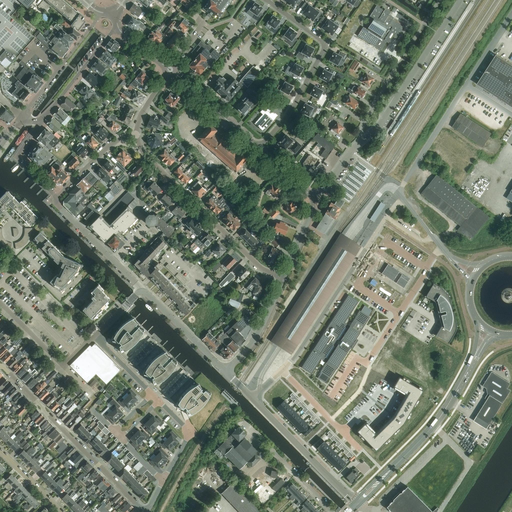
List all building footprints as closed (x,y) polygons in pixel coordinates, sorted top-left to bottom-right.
[(0,0),(0,63),(6,69),(15,59),(18,56),(35,37),(12,16),(22,4),(16,0),(0,0)] [(35,0),(18,0),(27,8),(35,0)] [(46,0),(58,9),(65,1),(63,0),(62,0),(61,0),(46,0)] [(182,0),(180,2),(186,6),(185,7),(188,9),(188,8),(189,8),(192,3),(187,0),(182,0)] [(209,0),(203,8),(218,19),(232,0),(209,0)] [(65,1),(58,9),(70,19),(76,12),(73,9),(73,10),(71,8),(72,8),(69,6),(70,5),(67,3),(67,4),(65,2),(66,2),(65,1)] [(302,14),(307,18),(314,9),(305,2),(301,8),(305,11),(302,14)] [(258,13),(262,8),(255,3),(250,10),(255,14),(252,17),(257,21),(262,15),(258,13)] [(143,12),(144,11),(134,4),(129,11),(135,14),(134,15),(138,18),(142,12),(143,12)] [(370,17),(374,19),(368,30),(363,27),(358,36),(381,51),(387,42),(390,44),(393,38),(397,40),(401,33),(401,32),(404,27),(392,20),(394,17),(389,15),(391,13),(385,9),(384,10),(377,6),(370,17)] [(318,12),(314,9),(307,18),(310,20),(310,19),(312,21),(316,16),(319,18),(322,13),(319,11),(318,12)] [(81,14),(82,14),(80,12),(78,10),(76,12),(70,19),(71,20),(70,21),(72,22),(73,23),(78,28),(79,28),(80,27),(82,24),(83,24),(83,23),(84,21),(85,21),(84,21),(83,20),(83,19),(82,19),(84,17),(83,17),(84,17),(84,16),(81,14)] [(274,34),(279,28),(276,26),(280,21),(277,20),(278,19),(273,16),(268,23),(272,27),(270,30),(274,34)] [(66,27),(64,30),(66,32),(69,34),(77,41),(81,35),(73,28),(74,27),(62,17),(60,20),(63,22),(62,23),(66,27)] [(142,29),(145,25),(138,20),(138,21),(137,20),(136,21),(132,18),(129,22),(128,22),(128,23),(128,26),(129,27),(130,27),(132,28),(132,29),(133,30),(135,30),(138,26),(142,29)] [(172,19),(166,25),(171,29),(176,23),(172,19)] [(184,19),(182,22),(180,25),(178,23),(175,27),(181,31),(184,33),(188,28),(186,26),(189,23),(184,19)] [(324,25),(321,29),(326,32),(333,23),(326,19),(323,24),(324,25)] [(342,30),(333,23),(326,32),(329,34),(330,34),(332,35),(334,32),(338,35),(342,30)] [(57,38),(59,39),(69,47),(73,41),(74,40),(68,35),(69,34),(66,32),(64,30),(59,26),(59,27),(56,24),(54,27),(58,30),(56,33),(59,35),(57,38)] [(169,27),(164,33),(167,37),(173,31),(169,27)] [(292,47),(296,41),(293,38),(297,34),(294,32),(295,32),(290,28),(285,36),(289,39),(287,43),(292,47)] [(59,39),(57,38),(50,32),(51,31),(48,29),(44,33),(47,36),(47,37),(53,43),(65,52),(66,51),(67,52),(69,49),(58,40),(59,39)] [(162,35),(155,30),(154,33),(152,31),(150,34),(148,37),(150,39),(150,41),(152,42),(154,42),(156,43),(156,42),(159,45),(162,41),(160,39),(162,35)] [(172,49),(178,43),(177,42),(182,37),(177,32),(166,45),(166,46),(168,48),(169,48),(171,49),(172,49)] [(45,39),(40,33),(36,37),(48,48),(50,46),(44,41),(45,39)] [(53,43),(47,37),(45,38),(48,40),(46,42),(50,45),(53,47),(51,49),(54,52),(55,51),(62,56),(64,54),(65,52),(53,43)] [(114,54),(121,45),(112,38),(109,42),(107,43),(108,44),(105,47),(114,54)] [(210,67),(221,55),(220,54),(210,45),(207,45),(203,41),(199,45),(201,47),(194,54),(197,57),(190,66),(195,71),(195,72),(198,75),(199,74),(199,75),(204,70),(205,70),(204,69),(205,69),(206,69),(208,67),(209,67),(210,67)] [(312,55),(315,50),(307,45),(304,50),(301,48),(298,54),(303,57),(305,54),(310,57),(311,54),(312,55)] [(115,61),(117,59),(106,50),(101,56),(99,56),(99,59),(101,59),(114,70),(117,66),(115,65),(116,62),(115,61)] [(337,65),(340,60),(344,62),(347,56),(341,52),(339,56),(334,53),(333,55),(332,55),(329,60),(337,65)] [(511,64),(496,55),(477,84),(511,106),(511,64)] [(102,76),(109,68),(98,59),(96,63),(95,62),(94,64),(91,68),(102,76)] [(39,87),(40,87),(43,83),(41,81),(42,79),(37,75),(34,73),(35,72),(26,65),(21,61),(19,63),(25,68),(17,77),(19,79),(19,80),(25,85),(36,93),(39,89),(38,88),(39,87)] [(301,74),(304,69),(296,64),(293,69),(288,66),(285,73),(292,77),(294,73),(299,76),(300,74),(301,74)] [(140,69),(137,66),(132,71),(136,74),(140,69)] [(214,89),(218,93),(219,93),(229,101),(244,84),(248,87),(261,73),(254,66),(240,81),(241,81),(239,82),(233,76),(228,81),(223,77),(222,79),(220,77),(216,81),(218,82),(213,87),(215,89),(214,89)] [(331,77),(334,79),(337,73),(332,70),(330,73),(325,71),(323,73),(323,72),(320,78),(328,82),(331,77)] [(142,85),(149,78),(146,75),(145,73),(144,71),(142,71),(131,84),(136,88),(138,85),(140,83),(142,85)] [(102,85),(105,81),(98,75),(95,77),(90,73),(85,78),(94,87),(98,82),(102,85)] [(372,83),(374,79),(367,75),(363,82),(366,84),(365,86),(368,88),(370,85),(371,85),(372,84),(372,83)] [(21,99),(23,102),(25,100),(26,101),(25,101),(26,101),(27,100),(32,94),(28,91),(29,90),(18,80),(15,84),(16,85),(15,87),(17,88),(12,94),(19,101),(21,99)] [(293,87),(285,83),(283,87),(279,85),(275,91),(282,95),(284,92),(289,94),(290,92),(293,87)] [(94,96),(96,93),(86,84),(83,88),(80,91),(85,96),(84,97),(85,98),(85,97),(88,100),(92,95),(94,96)] [(319,89),(314,86),(309,95),(318,100),(322,94),(324,95),(327,89),(321,86),(319,89)] [(359,87),(358,88),(354,86),(351,90),(349,88),(347,91),(352,94),(354,91),(355,92),(355,93),(362,98),(362,97),(363,98),(365,95),(364,95),(366,92),(359,87)] [(255,105),(259,101),(254,96),(253,97),(249,94),(253,89),(250,87),(245,92),(248,95),(242,100),(243,101),(237,107),(244,114),(253,104),(255,105)] [(125,90),(125,91),(123,94),(132,99),(134,100),(136,101),(135,101),(138,103),(138,102),(139,103),(142,96),(140,95),(141,94),(138,93),(137,93),(135,92),(134,93),(131,92),(130,93),(125,90)] [(172,107),(180,98),(180,97),(180,96),(179,95),(177,95),(176,96),(172,93),(170,93),(170,94),(170,95),(165,100),(167,101),(166,103),(169,106),(170,105),(172,107)] [(355,109),(359,103),(349,96),(347,98),(348,99),(345,103),(355,109)] [(119,107),(122,99),(117,97),(114,105),(119,107)] [(332,97),(329,101),(335,105),(338,101),(332,97)] [(70,113),(76,106),(67,98),(61,105),(70,113)] [(0,102),(0,117),(4,121),(5,121),(7,122),(9,122),(11,121),(11,120),(13,119),(13,118),(14,117),(15,117),(4,106),(0,102)] [(122,112),(124,113),(131,117),(134,111),(135,109),(124,104),(123,107),(124,108),(122,112)] [(305,104),(304,107),(303,106),(301,111),(309,116),(312,111),(315,113),(318,107),(312,104),(310,107),(305,104)] [(262,115),(256,121),(259,124),(257,126),(263,131),(273,120),(271,118),(275,113),(266,105),(260,112),(262,115)] [(58,119),(57,120),(61,124),(68,116),(60,108),(54,115),(58,119)] [(174,116),(169,112),(165,117),(169,121),(174,116)] [(129,122),(131,117),(124,113),(122,117),(120,117),(119,119),(128,124),(129,121),(129,122)] [(483,147),(492,134),(461,114),(453,127),(483,147)] [(171,123),(162,115),(160,119),(166,125),(169,126),(171,123)] [(116,121),(111,119),(109,116),(107,119),(111,123),(109,126),(115,132),(119,127),(114,122),(116,121)] [(56,132),(62,126),(53,117),(51,119),(50,118),(49,120),(50,120),(47,124),(56,132)] [(161,130),(162,127),(158,125),(160,120),(150,117),(147,127),(147,128),(150,128),(151,128),(151,127),(161,130)] [(98,120),(105,127),(107,124),(100,118),(98,120)] [(341,131),(344,128),(338,122),(331,131),(336,135),(337,133),(339,134),(339,133),(340,134),(341,131)] [(104,136),(107,134),(104,131),(105,130),(104,129),(103,130),(98,125),(95,127),(96,128),(93,131),(96,134),(95,135),(97,136),(98,136),(102,141),(105,137),(104,136)] [(244,163),(249,158),(242,153),(239,156),(231,149),(224,142),(225,142),(221,138),(220,139),(214,134),(217,131),(211,125),(198,139),(236,172),(237,171),(240,173),(247,166),(244,163)] [(41,133),(37,138),(41,141),(40,142),(41,144),(42,143),(46,146),(50,149),(52,147),(54,148),(59,142),(60,141),(54,136),(46,128),(45,128),(44,130),(44,129),(41,133)] [(316,133),(312,130),(306,138),(310,141),(316,133)] [(163,139),(161,135),(161,133),(151,133),(151,136),(146,138),(149,144),(150,144),(152,148),(157,146),(157,147),(161,145),(163,144),(161,140),(163,139)] [(326,149),(321,155),(326,159),(335,147),(318,133),(313,139),(326,149)] [(98,143),(89,134),(86,137),(87,138),(84,141),(81,137),(82,137),(79,135),(77,137),(85,145),(87,143),(93,149),(94,148),(95,148),(95,147),(98,143)] [(293,139),(291,140),(285,135),(282,138),(282,139),(280,141),(279,141),(278,142),(279,142),(277,144),(281,148),(281,147),(284,149),(287,146),(289,149),(294,153),(301,146),(296,142),(293,139)] [(42,163),(44,165),(53,155),(38,143),(30,152),(30,153),(29,154),(31,155),(29,157),(31,159),(32,159),(37,163),(36,164),(39,166),(42,163)] [(84,158),(90,152),(80,143),(77,145),(78,147),(75,149),(77,151),(76,152),(77,152),(77,153),(78,154),(79,154),(83,158),(84,158)] [(163,161),(164,161),(171,154),(168,151),(169,150),(166,148),(159,155),(161,157),(160,158),(161,159),(161,160),(162,161),(163,161)] [(123,167),(131,159),(128,156),(129,156),(126,153),(124,152),(125,152),(124,151),(122,150),(121,152),(116,158),(119,161),(115,165),(123,173),(126,170),(123,167)] [(186,153),(183,151),(177,158),(179,161),(186,153)] [(189,157),(192,154),(189,151),(180,161),(182,163),(189,157)] [(171,154),(164,161),(164,162),(164,163),(165,164),(166,164),(167,164),(167,163),(170,166),(176,159),(171,154)] [(310,155),(308,158),(301,167),(313,177),(323,164),(310,155)] [(74,168),(80,163),(75,157),(69,163),(69,164),(67,166),(72,170),(74,168)] [(65,181),(70,176),(60,166),(62,164),(58,160),(49,169),(50,171),(47,174),(55,181),(57,183),(59,183),(61,183),(63,183),(65,181)] [(205,168),(198,160),(195,164),(202,171),(205,168)] [(115,173),(116,172),(118,171),(114,167),(108,161),(103,165),(109,172),(112,169),(115,173)] [(351,202),(371,170),(360,163),(358,166),(359,167),(357,172),(347,187),(348,187),(342,196),(351,202)] [(139,174),(144,169),(141,166),(140,167),(138,165),(136,167),(135,166),(128,174),(131,177),(134,174),(137,177),(137,176),(138,177),(140,174),(139,174)] [(174,173),(180,178),(187,171),(183,168),(183,169),(180,166),(174,173)] [(106,182),(111,178),(107,174),(101,167),(96,173),(106,182)] [(205,168),(202,171),(210,178),(213,174),(206,167),(205,168)] [(187,171),(180,178),(185,183),(191,177),(189,175),(190,174),(187,171)] [(77,185),(84,192),(98,179),(90,172),(77,185)] [(128,177),(124,173),(116,180),(120,184),(128,177)] [(471,241),(490,217),(437,174),(422,194),(461,226),(458,230),(471,241)] [(120,184),(116,180),(109,187),(112,189),(109,192),(114,197),(124,188),(120,184)] [(152,192),(158,186),(154,182),(153,183),(148,180),(143,188),(147,192),(149,190),(152,192)] [(195,193),(202,187),(200,185),(202,184),(199,181),(191,188),(193,190),(192,190),(195,193)] [(281,194),(283,191),(281,190),(282,189),(279,186),(278,187),(275,184),(273,187),(272,186),(265,193),(268,195),(271,192),(273,194),(274,194),(277,197),(280,193),(281,194)] [(81,196),(84,192),(77,185),(69,193),(70,195),(63,201),(63,205),(64,205),(68,209),(71,213),(76,208),(80,204),(78,202),(83,197),(81,196)] [(154,197),(156,199),(160,195),(158,193),(161,190),(158,186),(152,192),(155,196),(154,197)] [(202,187),(195,193),(198,196),(199,196),(200,197),(208,190),(205,186),(203,188),(202,187)] [(21,201),(19,203),(9,193),(9,192),(8,192),(8,191),(7,191),(6,191),(6,192),(5,192),(5,193),(0,198),(0,215),(3,213),(4,214),(7,211),(6,210),(9,206),(30,226),(33,223),(38,218),(21,201)] [(128,192),(126,194),(132,200),(134,198),(128,192)] [(126,194),(123,196),(129,202),(132,200),(126,194)] [(159,200),(164,204),(170,198),(165,194),(162,197),(160,195),(156,199),(158,201),(159,200)] [(76,208),(71,213),(75,217),(83,209),(85,206),(82,203),(87,198),(84,195),(83,197),(78,202),(80,204),(76,208)] [(211,209),(219,201),(219,200),(214,195),(206,203),(211,209)] [(127,204),(129,202),(123,196),(121,198),(127,204)] [(125,206),(127,204),(121,198),(119,200),(125,206)] [(173,201),(170,198),(164,204),(165,206),(164,207),(168,211),(172,207),(170,205),(173,201)] [(334,218),(335,219),(340,212),(339,211),(345,202),(339,198),(334,205),(331,203),(329,206),(330,206),(326,213),(326,214),(316,229),(324,234),(334,218)] [(119,200),(117,203),(123,209),(125,206),(119,200)] [(222,204),(219,201),(211,209),(217,214),(226,204),(223,202),(222,204)] [(227,210),(233,204),(231,201),(225,208),(227,210)] [(101,205),(96,210),(92,205),(93,204),(91,202),(87,206),(89,208),(82,215),(87,221),(92,216),(94,217),(103,208),(101,205)] [(248,206),(255,212),(259,208),(252,202),(248,206)] [(287,212),(297,210),(295,202),(291,203),(291,202),(285,203),(287,212)] [(381,202),(370,219),(372,220),(374,222),(385,205),(383,203),(381,202)] [(117,203),(115,205),(121,211),(123,209),(117,203)] [(233,204),(227,210),(232,214),(236,210),(233,207),(235,206),(233,204)] [(115,205),(113,207),(119,213),(121,211),(115,205)] [(172,207),(168,211),(170,213),(171,211),(176,216),(182,209),(177,205),(174,209),(172,207)] [(90,226),(105,241),(114,233),(115,234),(118,230),(122,234),(124,231),(125,232),(128,230),(127,228),(129,226),(130,227),(133,225),(132,223),(134,221),(135,222),(138,220),(137,218),(130,211),(131,209),(128,206),(109,225),(100,215),(90,226)] [(113,207),(111,209),(117,215),(119,213),(113,207)] [(274,218),(280,212),(275,207),(269,214),(274,218)] [(111,209),(109,211),(115,217),(117,215),(111,209)] [(185,213),(182,209),(176,216),(179,219),(178,220),(180,222),(184,218),(182,216),(185,213)] [(109,211),(106,213),(112,219),(115,217),(109,211)] [(110,221),(112,219),(106,213),(104,215),(110,221)] [(224,221),(228,225),(234,219),(230,216),(231,215),(229,213),(223,220),(224,221)] [(157,223),(155,224),(155,225),(163,233),(159,237),(158,236),(149,245),(151,247),(149,249),(147,248),(144,251),(145,253),(134,264),(141,271),(147,266),(149,264),(159,254),(158,253),(167,244),(164,240),(174,231),(157,214),(155,216),(157,218),(157,223)] [(157,218),(155,216),(154,214),(149,214),(145,217),(145,223),(148,226),(153,226),(155,224),(157,223),(157,218)] [(255,215),(248,222),(250,225),(257,217),(255,215)] [(234,219),(228,225),(232,229),(234,230),(240,223),(238,221),(239,220),(236,217),(234,219)] [(185,231),(187,234),(197,223),(193,219),(189,222),(188,221),(185,224),(189,228),(185,231)] [(285,234),(288,227),(284,226),(285,224),(280,222),(279,225),(276,224),(273,231),(278,233),(278,232),(285,234)] [(202,228),(197,223),(187,234),(190,236),(193,232),(197,236),(200,233),(199,232),(202,228)] [(241,235),(246,241),(253,233),(252,232),(250,234),(246,230),(241,235)] [(58,276),(56,275),(50,281),(61,293),(73,281),(72,280),(79,273),(77,271),(80,268),(79,267),(82,264),(65,257),(40,232),(35,238),(38,241),(36,242),(41,246),(39,248),(42,251),(43,249),(57,263),(56,264),(62,267),(58,276)] [(253,233),(246,241),(253,247),(258,242),(253,237),(255,235),(253,233)] [(272,339),(270,341),(276,344),(280,347),(282,348),(291,354),(292,353),(361,246),(356,243),(354,242),(352,241),(352,240),(350,239),(343,235),(340,233),(272,339)] [(210,243),(214,239),(212,236),(211,237),(208,234),(206,236),(200,241),(198,239),(190,246),(191,247),(189,249),(194,254),(198,250),(196,248),(197,247),(200,249),(201,247),(201,246),(204,243),(207,246),(208,247),(210,244),(210,243)] [(116,251),(124,243),(116,235),(108,243),(111,247),(114,251),(115,250),(116,251)] [(277,248),(280,244),(274,239),(271,242),(277,248)] [(222,247),(219,245),(213,251),(212,252),(214,254),(215,253),(219,256),(220,255),(221,255),(222,255),(222,254),(222,253),(225,250),(222,247)] [(275,263),(280,252),(276,250),(276,249),(272,248),(270,254),(268,260),(271,261),(271,263),(273,264),(275,263)] [(229,269),(236,262),(230,256),(223,264),(229,269)] [(212,269),(215,272),(222,265),(219,262),(212,269)] [(149,264),(147,266),(141,271),(139,272),(143,275),(144,274),(147,277),(150,280),(151,281),(180,309),(178,310),(182,314),(183,312),(186,315),(196,305),(193,303),(191,305),(185,299),(186,298),(159,272),(158,271),(156,269),(156,268),(158,270),(161,267),(158,263),(153,268),(149,264)] [(393,281),(399,271),(388,264),(382,273),(393,281)] [(243,279),(249,273),(243,267),(237,274),(239,276),(237,279),(240,282),(242,279),(243,279)] [(231,272),(219,285),(221,287),(227,281),(229,282),(235,276),(231,272)] [(404,288),(410,279),(402,274),(396,283),(404,288)] [(251,291),(252,291),(259,283),(255,279),(247,287),(251,291)] [(263,286),(259,283),(252,291),(253,293),(255,294),(254,296),(257,298),(258,298),(263,286)] [(456,328),(457,326),(456,324),(456,322),(450,298),(449,296),(449,295),(447,293),(446,291),(445,290),(443,289),(434,284),(434,283),(426,296),(426,297),(426,296),(435,302),(441,326),(436,335),(449,343),(454,333),(455,332),(456,330),(456,328)] [(105,303),(109,298),(102,291),(104,289),(98,284),(91,292),(93,295),(91,297),(88,300),(90,303),(86,307),(85,307),(82,310),(84,312),(92,319),(97,315),(99,316),(108,307),(105,303)] [(234,296),(233,300),(240,303),(244,294),(239,292),(237,297),(234,296)] [(348,295),(301,368),(311,374),(321,359),(326,362),(320,372),(321,372),(329,377),(330,378),(350,348),(356,338),(370,317),(369,317),(361,311),(360,311),(350,326),(345,323),(359,301),(348,295)] [(240,303),(230,299),(228,304),(238,308),(240,303)] [(364,305),(361,311),(369,317),(372,311),(364,305)] [(192,319),(191,320),(194,323),(195,322),(196,324),(202,330),(214,318),(208,312),(207,313),(206,313),(208,310),(204,306),(203,307),(201,309),(199,311),(197,313),(195,315),(193,317),(192,319)] [(242,316),(226,332),(230,336),(233,339),(240,346),(245,341),(243,340),(244,339),(239,333),(249,323),(242,316)] [(139,326),(139,325),(137,327),(135,325),(137,323),(132,318),(130,319),(128,320),(127,321),(125,322),(124,323),(121,325),(119,328),(117,330),(115,333),(115,334),(113,338),(112,340),(118,342),(119,341),(125,348),(129,345),(131,343),(134,341),(136,339),(138,336),(139,334),(141,332),(141,331),(137,328),(139,326)] [(0,338),(6,333),(8,331),(6,328),(0,333),(0,338)] [(206,344),(213,337),(209,332),(206,335),(206,336),(202,340),(206,344)] [(213,337),(206,344),(210,348),(220,338),(224,334),(222,332),(218,336),(219,337),(216,339),(213,337)] [(232,340),(233,339),(230,336),(228,339),(228,338),(224,342),(234,352),(239,347),(232,340)] [(221,339),(220,338),(210,348),(214,352),(221,345),(218,342),(221,339)] [(121,370),(110,359),(95,344),(78,360),(79,362),(76,365),(75,363),(72,367),(87,382),(87,383),(96,374),(106,384),(121,370)] [(0,357),(0,358),(11,347),(8,345),(5,348),(4,347),(0,350),(0,357)] [(228,358),(233,353),(226,346),(224,348),(223,347),(218,352),(222,357),(223,356),(224,357),(224,358),(228,358)] [(10,353),(9,352),(6,355),(6,356),(2,360),(5,363),(18,351),(15,348),(10,353)] [(11,368),(23,356),(24,355),(19,350),(16,354),(18,355),(15,358),(13,357),(10,360),(11,361),(8,364),(8,365),(8,366),(9,367),(10,367),(11,368)] [(149,363),(145,370),(143,374),(149,376),(152,374),(154,376),(151,378),(154,384),(154,382),(156,380),(157,382),(159,381),(164,378),(168,375),(171,371),(175,365),(177,361),(176,361),(176,362),(171,358),(172,358),(169,355),(169,356),(165,351),(166,351),(166,350),(164,351),(160,354),(154,358),(149,363)] [(40,358),(34,364),(33,364),(36,366),(42,360),(40,358)] [(15,373),(27,360),(28,360),(26,359),(25,360),(24,359),(20,364),(18,362),(15,365),(16,366),(12,370),(15,373)] [(30,368),(28,366),(26,364),(16,373),(18,375),(18,376),(19,377),(20,377),(20,378),(30,368)] [(51,369),(49,367),(42,373),(45,375),(51,369)] [(35,369),(32,372),(30,373),(28,371),(25,375),(22,379),(23,380),(23,381),(24,382),(25,382),(25,383),(37,371),(35,369)] [(56,372),(48,379),(50,381),(55,376),(58,374),(56,372)] [(321,372),(317,378),(325,383),(329,377),(321,372)] [(491,422),(511,390),(507,388),(509,383),(492,373),(484,386),(488,388),(489,392),(485,398),(487,399),(474,421),(482,426),(485,422),(489,425),(491,422)] [(40,379),(39,379),(38,377),(35,380),(32,377),(30,380),(30,381),(27,384),(29,386),(30,388),(30,387),(31,388),(40,379)] [(364,423),(357,431),(376,450),(403,423),(422,390),(399,377),(394,386),(406,393),(408,391),(409,392),(408,394),(395,415),(393,418),(376,435),(374,437),(372,436),(375,434),(367,426),(364,423)] [(0,389),(1,389),(2,390),(4,387),(4,386),(8,382),(3,378),(0,381),(0,389)] [(68,378),(64,382),(68,386),(72,382),(68,378)] [(45,383),(44,382),(41,385),(40,383),(37,386),(38,387),(34,391),(34,392),(36,394),(37,394),(47,385),(47,384),(45,383)] [(0,397),(1,399),(14,386),(10,383),(5,388),(5,389),(2,392),(1,391),(0,391),(0,397)] [(177,404),(176,405),(182,408),(184,406),(187,408),(186,409),(187,413),(188,413),(190,414),(193,412),(197,410),(200,408),(202,405),(205,402),(207,399),(209,395),(204,391),(203,392),(201,390),(202,388),(197,384),(193,386),(187,390),(182,395),(178,402),(177,404)] [(54,389),(53,388),(50,386),(49,388),(47,386),(45,388),(47,390),(46,390),(45,388),(41,392),(43,393),(39,397),(42,400),(49,393),(50,393),(54,389)] [(10,400),(19,391),(15,388),(14,389),(13,388),(7,394),(9,396),(7,398),(5,399),(6,400),(4,403),(6,405),(10,400)] [(133,404),(138,399),(134,396),(136,394),(131,389),(127,393),(129,395),(127,397),(133,404)] [(58,397),(53,391),(51,394),(52,395),(50,397),(49,397),(48,398),(48,399),(45,402),(46,404),(46,405),(47,406),(48,406),(49,406),(58,397)] [(14,406),(16,404),(23,396),(21,394),(19,394),(10,402),(14,406)] [(26,399),(23,396),(16,404),(14,406),(17,409),(19,407),(26,400),(26,399)] [(65,400),(63,397),(57,403),(56,401),(50,407),(52,409),(51,410),(52,411),(53,411),(54,411),(65,400)] [(125,404),(129,408),(133,404),(127,397),(124,400),(122,398),(118,402),(123,406),(125,404)] [(73,402),(69,399),(63,406),(63,407),(62,408),(60,406),(54,412),(56,414),(56,415),(57,416),(58,416),(73,402)] [(118,418),(123,414),(118,409),(120,407),(113,399),(109,403),(113,407),(110,410),(118,418)] [(284,401),(277,407),(281,412),(288,405),(284,401)] [(288,405),(281,412),(285,416),(292,409),(288,405)] [(75,408),(73,406),(67,411),(66,410),(63,413),(63,414),(60,417),(60,418),(60,419),(61,420),(62,420),(63,421),(75,408)] [(26,410),(23,407),(17,413),(20,416),(26,410)] [(292,409),(285,416),(289,420),(296,413),(292,409)] [(30,417),(33,420),(40,413),(37,410),(30,417)] [(67,425),(79,413),(77,410),(71,416),(70,415),(67,417),(68,418),(64,422),(65,422),(65,423),(66,424),(67,425)] [(111,419),(114,422),(118,418),(110,410),(108,412),(107,411),(103,415),(109,421),(111,419)] [(81,412),(79,415),(80,416),(75,421),(74,420),(68,426),(70,428),(71,429),(72,429),(82,418),(85,415),(81,412)] [(40,413),(33,420),(36,423),(43,416),(40,413)] [(296,413),(289,420),(293,424),(300,417),(296,413)] [(43,416),(36,423),(39,426),(46,419),(43,416)] [(155,427),(158,424),(160,427),(164,423),(159,418),(157,420),(153,416),(149,420),(155,427)] [(300,417),(293,424),(297,428),(304,421),(300,417)] [(155,432),(153,430),(155,427),(149,420),(145,425),(148,429),(146,431),(151,436),(155,432)] [(43,430),(50,423),(48,421),(46,421),(40,427),(43,430)] [(304,421),(297,428),(301,432),(308,425),(304,421)] [(50,423),(43,430),(47,433),(53,427),(53,426),(50,423)] [(79,435),(85,429),(81,425),(75,430),(79,435)] [(308,425),(301,432),(305,436),(312,429),(308,425)] [(0,436),(1,438),(10,429),(8,427),(6,429),(4,427),(0,430),(0,436)] [(251,466),(260,458),(255,453),(257,451),(244,438),(245,438),(243,436),(246,434),(242,429),(242,428),(241,427),(240,427),(239,427),(232,434),(214,452),(220,458),(222,456),(221,455),(223,454),(224,455),(225,454),(239,469),(245,463),(250,467),(251,466)] [(53,428),(47,434),(43,438),(45,440),(49,436),(54,441),(60,435),(60,433),(55,428),(53,428)] [(10,429),(1,438),(6,442),(11,437),(8,435),(13,431),(10,429)] [(83,439),(90,432),(89,433),(85,429),(79,435),(83,438),(83,439)] [(143,434),(139,430),(135,434),(141,441),(144,439),(146,441),(150,437),(145,432),(143,434)] [(174,446),(178,441),(174,438),(176,436),(172,431),(168,435),(170,437),(167,439),(174,446)] [(92,434),(90,432),(83,439),(87,443),(93,437),(91,435),(92,434)] [(11,437),(6,442),(10,446),(19,437),(21,436),(19,434),(17,435),(13,439),(11,437)] [(135,434),(130,439),(134,443),(132,445),(137,450),(141,446),(139,444),(141,441),(135,434)] [(60,454),(68,447),(63,441),(65,440),(60,435),(54,441),(54,442),(48,448),(50,450),(56,444),(60,447),(57,450),(60,454)] [(487,435),(483,442),(488,444),(492,438),(487,435)] [(90,442),(94,446),(100,440),(99,438),(98,439),(96,436),(90,442)] [(19,437),(10,446),(14,451),(19,446),(21,448),(27,442),(25,440),(21,444),(19,442),(21,439),(19,437)] [(321,438),(314,445),(318,449),(325,443),(321,438)] [(165,446),(169,450),(174,446),(167,439),(165,442),(163,440),(159,443),(163,448),(165,446)] [(100,440),(94,446),(98,450),(97,451),(105,444),(104,444),(103,445),(100,441),(101,440),(100,440)] [(325,443),(318,449),(322,454),(329,447),(325,443)] [(105,444),(97,451),(102,455),(108,449),(105,446),(106,446),(105,444)] [(69,457),(76,450),(72,447),(66,453),(65,451),(58,458),(60,461),(62,460),(63,460),(68,456),(69,457)] [(329,447),(322,454),(326,458),(333,451),(329,447)] [(23,460),(32,450),(30,448),(26,453),(23,451),(19,455),(23,460)] [(157,451),(159,453),(156,456),(163,463),(168,459),(165,456),(166,454),(160,448),(157,451)] [(32,450),(23,460),(27,464),(32,459),(30,457),(35,452),(32,450)] [(333,451),(326,458),(330,462),(337,455),(333,451)] [(77,452),(68,460),(73,465),(82,457),(77,452)] [(105,459),(109,463),(115,457),(111,453),(105,459)] [(27,464),(32,468),(43,457),(40,455),(36,459),(34,457),(32,459),(27,464)] [(337,455),(330,462),(334,466),(341,459),(337,455)] [(156,456),(151,460),(151,459),(149,461),(153,466),(156,464),(159,467),(163,463),(156,456)] [(45,459),(43,457),(32,468),(36,472),(41,468),(38,465),(45,459)] [(110,463),(114,467),(121,459),(119,461),(115,457),(109,463),(110,463)] [(123,461),(121,459),(114,467),(118,471),(124,464),(122,462),(123,461)] [(341,459),(334,466),(339,470),(345,463),(341,459)] [(52,461),(44,469),(47,471),(54,463),(52,461)] [(80,467),(85,472),(83,474),(82,473),(77,478),(79,481),(87,474),(86,474),(93,467),(86,461),(80,467)] [(121,478),(129,471),(124,467),(117,474),(121,478)] [(352,483),(352,484),(355,481),(356,480),(355,480),(357,478),(357,477),(360,475),(358,473),(359,471),(356,468),(346,477),(349,480),(349,481),(349,482),(351,484),(352,483)] [(92,479),(94,481),(100,475),(94,469),(88,475),(82,480),(84,483),(87,480),(89,478),(91,480),(92,479)] [(45,481),(54,472),(52,470),(48,475),(45,472),(40,477),(45,481)] [(122,478),(126,482),(133,474),(132,473),(131,474),(129,471),(121,478),(122,478)] [(54,472),(45,481),(49,486),(54,481),(52,479),(56,474),(54,472)] [(133,474),(126,482),(130,486),(136,480),(132,476),(134,475),(133,474)] [(7,489),(9,486),(11,485),(16,480),(11,475),(6,480),(9,482),(7,484),(4,486),(7,489)] [(98,486),(99,488),(106,481),(103,477),(94,486),(96,488),(98,486)] [(54,481),(49,486),(53,490),(62,481),(60,478),(56,483),(54,481)] [(62,481),(53,490),(57,494),(62,489),(63,488),(65,490),(71,484),(68,482),(63,486),(62,485),(67,480),(65,478),(62,481)] [(275,492),(285,482),(281,479),(272,488),(275,492)] [(21,484),(16,480),(11,485),(16,489),(21,484)] [(136,480),(130,486),(134,490),(141,483),(139,482),(138,482),(136,480)] [(110,484),(106,481),(99,488),(103,491),(110,484)] [(260,511),(233,482),(221,493),(238,511),(260,511)] [(141,483),(134,490),(138,494),(137,494),(145,488),(144,487),(144,488),(141,486),(142,485),(141,483)] [(285,488),(290,493),(295,487),(292,484),(291,485),(289,483),(285,488)] [(16,499),(26,489),(21,484),(16,489),(16,490),(14,492),(17,494),(13,498),(15,500),(16,499)] [(105,498),(115,489),(111,486),(104,493),(106,495),(104,497),(105,498)] [(391,511),(436,511),(439,509),(437,507),(433,511),(407,486),(386,507),(387,508),(391,511)] [(299,491),(295,487),(290,493),(292,494),(289,497),(291,499),(299,491)] [(145,488),(137,494),(142,499),(149,492),(145,488)] [(30,494),(26,489),(16,499),(18,501),(23,496),(26,499),(30,494)] [(118,493),(115,489),(105,498),(107,500),(110,497),(112,499),(118,493)] [(302,494),(299,491),(291,499),(292,500),(295,498),(297,499),(302,494)] [(67,494),(62,499),(66,503),(71,498),(73,496),(76,494),(74,492),(69,496),(67,494)] [(35,499),(30,494),(26,499),(30,504),(35,499)] [(116,503),(122,497),(119,494),(111,502),(112,504),(114,502),(116,503)] [(302,494),(297,499),(299,501),(296,504),(298,506),(306,498),(302,494)] [(122,497),(116,503),(117,505),(114,508),(116,509),(125,500),(122,497)] [(71,498),(66,503),(71,507),(75,502),(71,498)] [(35,508),(40,503),(35,499),(30,504),(29,506),(28,505),(26,508),(28,510),(32,506),(35,508)] [(75,511),(84,502),(82,500),(77,504),(75,502),(71,507),(75,511)] [(302,511),(310,503),(307,500),(302,505),(304,507),(301,510),(302,511)] [(123,511),(128,511),(133,508),(127,501),(120,508),(123,511)] [(86,504),(84,502),(75,511),(82,511),(84,511),(82,509),(86,504)] [(308,511),(314,506),(310,503),(302,511),(303,511),(304,511),(307,510),(308,511)]
